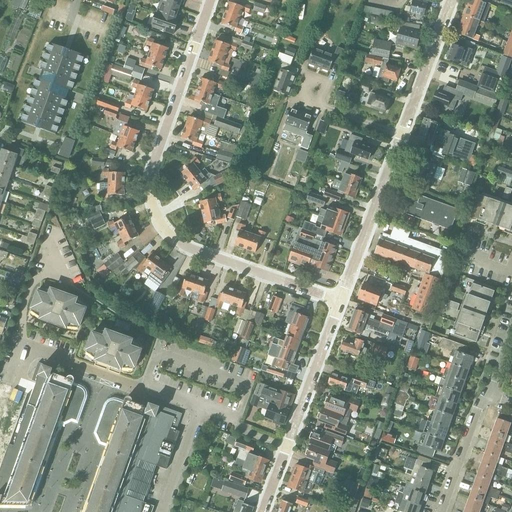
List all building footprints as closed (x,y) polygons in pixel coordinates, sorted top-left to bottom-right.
[(22,0),(20,8),(25,10),(28,1),(27,0),(26,0),(22,0)] [(157,0),(161,1),(161,3),(179,9),(181,4),(183,5),(185,0),(157,0)] [(423,16),(424,16),(427,3),(422,2),(422,0),(412,0),(409,12),(416,14),(416,16),(416,18),(417,19),(419,20),(420,20),(422,19),(423,17),(423,16)] [(477,0),(468,0),(467,6),(482,12),(487,14),(490,5),(477,0)] [(243,8),(230,2),(226,13),(240,18),(243,11),(249,13),(251,7),(244,5),(243,8)] [(157,14),(156,13),(156,14),(178,21),(180,15),(178,14),(179,9),(161,3),(157,14)] [(266,6),(256,3),(253,11),(264,14),(266,6)] [(122,18),(126,6),(121,5),(116,17),(122,18)] [(113,15),(115,10),(103,6),(101,11),(113,15)] [(463,15),(482,22),(484,22),(487,14),(482,12),(467,6),(463,15)] [(379,8),(378,15),(393,19),(395,11),(379,8)] [(222,24),(236,29),(235,31),(242,34),(244,28),(238,25),(240,18),(226,13),(222,24)] [(151,27),(173,35),(178,21),(156,14),(151,27)] [(476,30),(478,25),(483,28),(485,23),(484,22),(482,22),(463,15),(460,24),(476,30)] [(460,24),(456,33),(476,41),(478,41),(480,36),(474,34),(476,30),(460,24)] [(421,31),(400,26),(396,45),(416,50),(421,31)] [(151,37),(153,33),(144,29),(141,36),(146,37),(147,35),(151,37)] [(230,46),(216,41),(212,51),(227,57),(229,49),(235,51),(237,45),(241,47),(251,51),(254,44),(243,40),(243,41),(233,37),(231,43),(230,46)] [(147,45),(152,47),(150,54),(165,59),(168,49),(154,43),(154,41),(149,39),(147,45)] [(392,43),(374,39),(371,55),(389,59),(392,43)] [(511,43),(507,42),(503,55),(511,58),(511,43)] [(84,56),(64,49),(49,44),(39,72),(41,73),(38,82),(35,81),(20,123),(55,135),(68,100),(65,99),(69,91),(71,91),(84,56)] [(468,67),(474,49),(461,45),(461,47),(453,44),(450,52),(448,51),(446,58),(448,59),(447,60),(468,67)] [(293,58),(296,51),(288,47),(285,55),(293,58)] [(314,48),(308,64),(329,72),(334,60),(340,62),(344,51),(338,48),(335,56),(314,48)] [(265,63),(269,64),(274,51),(270,50),(265,63)] [(208,62),(223,67),(222,69),(228,72),(230,66),(224,64),(227,57),(212,51),(208,62)] [(147,61),(142,59),(140,65),(151,70),(152,66),(161,69),(165,59),(150,54),(147,61)] [(375,56),(367,55),(365,63),(381,66),(382,66),(383,59),(375,57),(375,56)] [(125,66),(116,63),(115,65),(144,74),(145,69),(136,66),(137,61),(127,58),(125,66)] [(381,68),(377,79),(388,83),(390,78),(397,80),(400,68),(387,64),(389,60),(383,59),(382,66),(381,66),(381,68)] [(290,96),(297,75),(288,72),(291,65),(275,60),(273,67),(280,70),(272,90),(290,96)] [(487,73),(482,71),(476,86),(494,94),(500,79),(505,80),(510,65),(506,63),(504,69),(497,66),(496,70),(489,67),(487,73)] [(113,65),(113,66),(107,64),(101,81),(109,83),(111,75),(130,81),(132,77),(142,81),(144,74),(115,65),(113,65)] [(256,73),(253,72),(249,85),(261,90),(267,72),(257,69),(256,73)] [(217,83),(203,78),(199,89),(214,94),(216,87),(222,89),(224,83),(218,81),(217,83)] [(242,91),(244,84),(229,79),(226,85),(242,91)] [(132,87),(138,89),(135,95),(150,100),(154,90),(139,85),(140,82),(134,80),(132,87)] [(436,91),(432,102),(451,109),(453,110),(457,101),(461,102),(462,97),(464,93),(474,97),(478,87),(476,86),(460,80),(457,90),(445,86),(442,93),(436,91)] [(362,82),(360,89),(369,92),(371,85),(362,82)] [(199,89),(195,100),(204,103),(200,111),(217,117),(224,119),(227,111),(217,107),(221,97),(214,94),(199,89)] [(371,93),(367,105),(371,106),(385,112),(386,110),(387,109),(388,107),(388,105),(390,100),(376,94),(371,93)] [(125,107),(131,109),(132,106),(146,111),(150,100),(135,95),(133,102),(127,100),(125,107)] [(98,105),(102,106),(102,107),(118,113),(120,106),(100,99),(98,105)] [(106,108),(104,115),(116,119),(118,113),(106,108)] [(292,108),(284,130),(304,138),(301,147),(308,149),(312,137),(306,135),(313,116),(292,108)] [(492,126),(497,128),(501,117),(496,115),(492,126)] [(185,127),(200,133),(206,135),(209,128),(211,122),(199,117),(198,120),(189,117),(185,127)] [(242,126),(217,117),(214,126),(239,134),(242,126)] [(418,135),(418,136),(417,139),(432,144),(435,136),(440,139),(444,130),(438,128),(440,124),(425,119),(420,131),(419,131),(418,135)] [(113,134),(121,137),(135,142),(139,132),(132,129),(133,125),(130,124),(118,120),(117,123),(117,122),(113,134)] [(488,138),(490,138),(490,139),(493,140),(497,128),(492,126),(488,138)] [(182,138),(196,143),(195,146),(201,148),(204,142),(197,140),(200,133),(185,127),(182,138)] [(338,149),(335,158),(342,160),(350,163),(352,157),(351,157),(352,154),(356,155),(368,159),(372,148),(360,144),(362,138),(351,134),(344,151),(338,149)] [(481,148),(475,144),(449,134),(442,153),(469,162),(468,165),(475,167),(481,148)] [(110,149),(116,151),(117,147),(132,153),(135,142),(121,137),(118,144),(113,142),(110,149)] [(490,138),(488,138),(485,137),(481,148),(486,150),(490,139),(490,138)] [(69,159),(75,141),(65,138),(59,155),(69,159)] [(220,150),(219,149),(216,159),(231,164),(233,155),(236,156),(239,146),(223,141),(220,150)] [(7,150),(3,148),(0,155),(0,160),(15,166),(18,156),(22,157),(24,150),(9,145),(7,150)] [(104,155),(113,159),(116,152),(106,148),(104,155)] [(200,160),(210,164),(213,158),(202,154),(200,160)] [(426,178),(427,176),(441,181),(445,169),(441,167),(444,159),(432,155),(429,163),(415,158),(408,180),(416,183),(418,178),(424,180),(424,178),(426,178)] [(191,161),(193,164),(181,174),(187,182),(200,172),(195,167),(200,163),(195,157),(191,161)] [(114,161),(93,158),(92,165),(104,167),(105,165),(114,166),(114,161)] [(0,173),(11,177),(15,166),(0,160),(0,173)] [(342,160),(338,171),(343,173),(344,168),(348,170),(350,163),(342,160)] [(53,167),(51,172),(58,175),(59,175),(61,169),(53,167)] [(200,172),(187,182),(194,191),(201,186),(205,192),(218,186),(214,177),(215,176),(210,174),(209,174),(205,169),(200,172)] [(218,186),(234,179),(230,169),(215,176),(214,177),(218,186)] [(471,187),(476,173),(463,169),(458,182),(471,187)] [(511,171),(503,169),(501,175),(511,178),(511,171)] [(102,177),(108,177),(108,184),(124,184),(124,173),(108,172),(109,170),(103,170),(102,177)] [(341,182),(334,180),(358,188),(361,178),(345,172),(341,182)] [(0,186),(6,189),(11,177),(0,173),(0,186)] [(337,193),(325,189),(323,196),(339,201),(342,193),(354,198),(358,188),(334,180),(332,187),(338,190),(337,193)] [(108,191),(102,191),(102,198),(108,198),(108,195),(124,195),(124,184),(108,184),(108,191)] [(52,193),(44,190),(42,195),(50,198),(52,193)] [(307,201),(324,207),(327,199),(310,193),(307,201)] [(214,195),(215,199),(200,202),(202,213),(218,209),(216,202),(222,201),(220,194),(214,195)] [(511,230),(511,206),(478,194),(476,200),(474,205),(473,211),(471,216),(511,230)] [(411,200),(410,204),(406,214),(451,230),(458,209),(420,196),(418,203),(411,200)] [(249,199),(244,197),(236,217),(246,220),(252,205),(248,203),(249,199)] [(36,213),(44,215),(48,205),(40,202),(36,213)] [(234,222),(240,205),(232,206),(227,219),(234,222)] [(327,211),(321,209),(319,215),(344,224),(348,213),(334,208),(329,206),(327,211)] [(219,216),(218,209),(202,213),(205,223),(220,220),(221,223),(226,222),(225,215),(219,216)] [(95,230),(106,225),(100,212),(93,214),(86,215),(89,222),(91,221),(95,230)] [(44,215),(36,213),(32,226),(40,228),(44,215)] [(305,221),(302,228),(315,233),(325,237),(327,231),(340,236),(344,224),(319,215),(318,215),(316,221),(322,223),(320,229),(317,228),(315,227),(315,225),(305,221)] [(108,223),(111,229),(116,227),(119,233),(133,226),(129,216),(114,223),(113,221),(108,223)] [(236,229),(240,230),(234,245),(245,249),(250,234),(243,231),(245,226),(238,223),(236,229)] [(380,240),(375,254),(376,254),(400,264),(406,249),(410,251),(415,238),(408,235),(410,229),(395,223),(392,230),(385,227),(380,240)] [(119,233),(122,240),(117,242),(120,249),(125,246),(124,243),(138,236),(133,226),(119,233)] [(300,229),(293,247),(331,261),(334,255),(335,254),(337,250),(336,249),(336,248),(322,242),(322,243),(313,240),(315,234),(300,229)] [(257,236),(250,234),(245,249),(255,253),(260,237),(263,238),(265,233),(259,230),(257,236)] [(36,239),(28,236),(26,242),(34,245),(36,239)] [(406,249),(400,264),(426,273),(425,275),(440,280),(451,251),(415,238),(410,251),(406,249)] [(293,247),(288,260),(289,260),(308,267),(308,266),(309,264),(325,274),(326,271),(328,272),(328,270),(329,270),(331,266),(330,265),(331,261),(293,247)] [(0,257),(6,259),(8,253),(0,250),(0,257)] [(104,265),(97,270),(103,278),(110,272),(124,261),(118,254),(104,265)] [(152,254),(147,261),(145,259),(137,270),(142,274),(146,268),(152,273),(157,267),(161,261),(152,254)] [(124,276),(133,269),(138,265),(132,258),(127,262),(126,261),(118,268),(122,273),(124,276)] [(149,278),(144,284),(155,292),(159,286),(159,287),(164,281),(170,273),(167,272),(170,268),(161,261),(157,267),(152,273),(148,278),(149,278)] [(180,284),(179,287),(177,294),(182,296),(185,290),(192,292),(197,278),(186,274),(183,285),(180,284)] [(418,295),(413,309),(428,315),(440,280),(425,275),(420,289),(416,288),(414,294),(418,295)] [(192,292),(200,295),(198,301),(203,303),(206,296),(203,295),(208,281),(197,278),(192,292)] [(479,286),(473,284),(473,283),(454,334),(476,342),(495,291),(489,289),(484,287),(479,286)] [(380,297),(383,298),(382,299),(386,301),(388,296),(384,294),(386,290),(377,287),(376,289),(365,284),(359,298),(377,305),(380,297)] [(394,284),(391,291),(404,296),(407,288),(394,284)] [(209,308),(205,320),(212,323),(216,308),(221,309),(223,303),(230,305),(235,291),(225,287),(222,294),(220,293),(217,300),(212,298),(209,308)] [(41,318),(66,327),(78,328),(86,306),(76,299),(76,298),(51,289),(51,290),(39,289),(31,311),(41,318)] [(6,291),(4,296),(14,300),(16,295),(6,291)] [(230,305),(238,308),(236,314),(242,316),(246,303),(243,302),(246,294),(235,291),(230,305)] [(156,292),(144,315),(153,320),(166,297),(158,293),(156,292)] [(14,300),(4,296),(3,301),(12,304),(14,300)] [(292,304),(285,323),(291,325),(305,330),(309,319),(302,316),(305,309),(292,304)] [(209,308),(202,306),(195,330),(201,332),(205,320),(209,308)] [(396,336),(403,338),(407,328),(418,332),(419,328),(383,314),(380,322),(374,320),(373,321),(368,319),(369,314),(355,309),(351,320),(389,334),(390,333),(396,336)] [(252,323),(256,325),(257,324),(261,326),(265,315),(257,312),(253,322),(252,323)] [(241,336),(246,322),(239,319),(234,333),(241,336)] [(117,320),(116,325),(128,330),(130,325),(117,320)] [(246,322),(241,336),(240,339),(249,342),(249,341),(250,341),(256,325),(252,323),(253,322),(247,320),(246,322)] [(370,333),(387,340),(388,341),(389,341),(390,342),(391,342),(393,343),(394,342),(395,341),(396,337),(396,336),(390,333),(389,334),(351,320),(348,330),(362,335),(368,338),(370,333)] [(287,336),(301,341),(305,330),(291,325),(287,336)] [(96,360),(121,369),(121,368),(134,369),(141,347),(131,340),(132,340),(107,331),(106,331),(94,330),(86,352),(96,359),(96,360)] [(421,331),(414,351),(421,353),(425,342),(427,343),(430,334),(421,331)] [(198,343),(212,347),(215,340),(201,336),(198,343)] [(274,338),(272,344),(283,348),(297,353),(301,341),(287,336),(285,342),(274,338)] [(216,348),(234,354),(237,343),(220,338),(216,348)] [(249,342),(240,339),(232,361),(240,365),(249,342)] [(357,358),(363,360),(362,362),(366,363),(369,356),(365,355),(367,350),(367,349),(364,348),(365,343),(356,339),(354,345),(343,341),(340,350),(358,356),(357,358)] [(451,356),(455,357),(452,364),(469,370),(473,358),(461,354),(464,346),(443,339),(440,347),(453,351),(451,356)] [(373,343),(370,351),(369,352),(384,358),(388,349),(373,343)] [(275,360),(278,361),(276,366),(288,370),(291,363),(293,364),(297,353),(283,348),(272,344),(268,356),(274,359),(275,360)] [(83,390),(82,389),(81,388),(80,387),(73,385),(74,381),(51,372),(52,369),(45,366),(46,365),(38,362),(32,380),(36,382),(17,437),(14,445),(9,444),(0,470),(0,505),(29,506),(60,421),(65,423),(72,419),(77,421),(85,397),(85,396),(85,395),(85,393),(85,392),(84,391),(83,390)] [(452,364),(450,371),(446,369),(444,374),(445,375),(465,382),(469,370),(452,364)] [(267,372),(284,377),(285,372),(269,367),(267,372)] [(328,385),(344,390),(351,392),(356,394),(359,387),(373,391),(375,383),(367,380),(368,379),(356,375),(355,380),(332,372),(328,385)] [(401,385),(409,388),(413,377),(405,374),(401,385)] [(439,386),(440,386),(460,393),(465,382),(445,375),(444,374),(442,378),(441,378),(439,386)] [(253,395),(267,399),(266,402),(289,410),(294,395),(258,383),(253,395)] [(409,388),(401,385),(397,397),(408,401),(410,397),(406,396),(409,388)] [(440,386),(436,398),(456,405),(460,393),(440,386)] [(265,418),(274,421),(274,423),(281,425),(282,424),(283,424),(289,410),(266,402),(267,399),(253,395),(250,405),(257,407),(258,405),(268,409),(265,418)] [(324,408),(349,417),(351,410),(356,411),(359,401),(344,395),(342,401),(329,396),(328,398),(326,397),(324,403),(326,403),(324,408)] [(432,396),(427,408),(435,411),(452,417),(456,405),(436,398),(432,396)] [(152,511),(155,506),(144,502),(126,496),(137,467),(140,460),(166,469),(180,431),(176,430),(182,414),(157,405),(157,406),(149,404),(148,409),(145,408),(146,406),(125,399),(124,403),(117,400),(115,400),(114,400),(112,400),(111,400),(110,401),(109,402),(108,403),(107,404),(106,405),(96,432),(101,442),(109,445),(84,511),(152,511)] [(318,413),(316,418),(318,419),(318,421),(331,425),(329,431),(344,436),(348,426),(346,426),(349,417),(324,408),(322,408),(320,413),(318,413)] [(495,424),(508,428),(511,417),(511,414),(500,410),(495,424)] [(435,411),(433,417),(429,416),(428,421),(448,428),(452,417),(435,411)] [(448,428),(428,421),(423,433),(427,434),(444,440),(448,428)] [(491,437),(504,441),(508,428),(495,424),(491,437)] [(309,444),(328,451),(330,451),(334,453),(337,446),(340,447),(344,436),(329,431),(327,436),(314,432),(313,434),(311,433),(309,438),(311,439),(309,444)] [(395,443),(397,436),(385,432),(383,439),(395,443)] [(423,433),(419,445),(440,452),(444,440),(427,434),(423,433)] [(502,446),(507,448),(505,452),(511,454),(511,444),(504,442),(504,441),(491,437),(486,450),(499,454),(502,446)] [(237,458),(246,462),(252,464),(265,469),(269,460),(256,456),(255,457),(251,456),(255,446),(237,439),(234,446),(241,449),(237,458)] [(306,457),(314,460),(312,466),(333,474),(336,463),(327,460),(330,451),(328,451),(309,444),(311,445),(309,450),(307,449),(305,455),(307,455),(306,457)] [(377,453),(386,456),(388,450),(379,448),(377,453)] [(486,450),(481,463),(495,467),(494,469),(499,470),(500,466),(501,465),(496,463),(499,454),(486,450)] [(247,478),(232,472),(229,480),(245,486),(248,479),(260,483),(265,469),(252,464),(246,462),(237,458),(245,462),(243,469),(249,471),(247,478)] [(407,469),(405,474),(412,476),(417,478),(429,483),(433,471),(428,469),(430,464),(418,459),(413,471),(407,469)] [(477,476),(490,480),(494,469),(495,467),(481,463),(477,476)] [(306,468),(296,464),(292,475),(314,484),(318,473),(323,475),(325,478),(328,479),(332,478),(333,474),(312,466),(307,464),(306,468)] [(500,466),(499,470),(507,473),(511,475),(511,473),(511,470),(508,469),(500,466)] [(405,474),(403,480),(407,482),(405,487),(413,490),(425,494),(429,483),(417,478),(412,476),(405,474)] [(288,487),(304,493),(304,494),(308,495),(311,492),(314,484),(292,475),(288,487)] [(371,475),(367,487),(376,490),(380,478),(371,475)] [(490,480),(477,476),(472,489),(498,498),(500,492),(493,489),(494,487),(488,485),(490,480)] [(348,497),(350,498),(359,501),(364,486),(345,479),(341,493),(342,494),(344,495),(348,497)] [(225,482),(222,490),(231,492),(246,497),(248,489),(233,484),(225,482)] [(405,487),(403,493),(406,494),(404,500),(409,501),(421,506),(425,494),(413,490),(405,487)] [(371,499),(374,491),(366,489),(364,497),(371,499)] [(481,507),(482,503),(488,505),(491,498),(498,500),(498,498),(472,489),(467,502),(481,507)] [(402,506),(406,494),(399,491),(395,503),(402,506)] [(347,506),(344,505),(341,511),(355,511),(359,501),(350,498),(348,497),(344,495),(342,494),(341,493),(340,496),(349,499),(347,506)] [(296,503),(308,507),(310,501),(298,497),(296,503)] [(289,511),(294,501),(284,498),(278,511),(289,511)] [(371,502),(363,499),(360,508),(365,509),(366,508),(369,509),(371,502)] [(401,505),(399,511),(403,511),(419,511),(421,506),(409,501),(404,500),(402,506),(401,505)] [(234,511),(251,511),(254,505),(244,501),(244,502),(238,501),(234,511)] [(467,502),(463,511),(478,511),(481,507),(467,502)]
